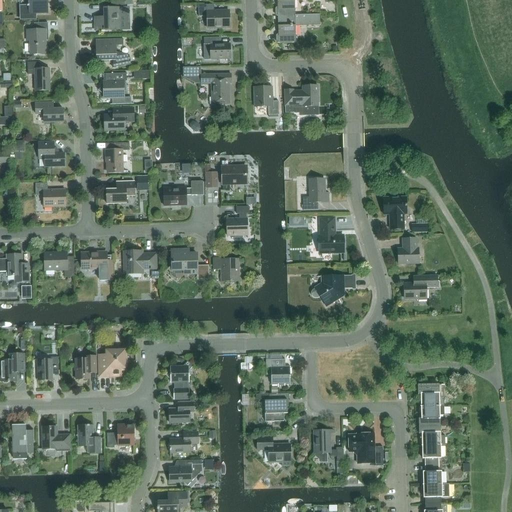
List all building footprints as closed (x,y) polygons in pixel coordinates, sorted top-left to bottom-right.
[(28,0),(29,5),(19,5),(20,20),(37,20),(36,14),(47,13),(47,0),(28,0)] [(275,0),(276,16),(295,15),(294,0),(275,0)] [(229,27),(229,13),(229,11),(214,12),(213,5),(198,5),(198,17),(207,16),(207,28),(229,27)] [(95,17),(95,27),(105,26),(105,31),(122,30),(121,7),(104,8),(104,17),(95,17)] [(276,16),(277,42),(277,43),(296,43),(295,26),(320,25),(319,14),(295,15),(276,16)] [(45,30),(48,30),(48,23),(34,23),(34,30),(26,30),(27,41),(29,41),(30,55),(46,54),(45,30)] [(230,59),(230,44),(217,44),(217,38),(199,38),(199,49),(210,49),(210,60),(230,59)] [(123,46),(123,39),(95,40),(96,61),(104,61),(104,62),(108,62),(108,61),(115,60),(113,68),(116,67),(116,68),(130,65),(128,56),(116,53),(116,46),(123,46)] [(35,91),(50,91),(49,69),(40,69),(40,63),(27,63),(28,75),(35,75),(35,91)] [(231,74),(201,75),(201,67),(183,68),(183,78),(196,84),(211,84),(211,91),(213,91),(213,105),(229,104),(229,95),(228,95),(227,84),(231,83),(231,74)] [(150,71),(133,71),(134,80),(150,79),(150,71)] [(106,82),(103,82),(103,91),(101,94),(104,96),(104,99),(112,99),(112,105),(131,104),(131,97),(124,98),(123,91),(125,90),(123,88),(123,82),(126,82),(126,73),(106,74),(106,82)] [(302,91),(294,91),(294,90),(284,90),(284,107),(285,107),(285,113),(294,113),(294,105),(303,105),(303,107),(318,106),(317,86),(302,86),(302,91)] [(268,115),(279,115),(278,101),(272,102),(272,87),(254,88),(254,107),(268,107),(268,115)] [(63,122),(63,109),(49,109),(49,103),(35,104),(35,114),(43,114),(44,123),(63,122)] [(124,122),(133,122),(133,108),(117,108),(117,116),(104,116),(105,130),(124,130),(124,122)] [(13,117),(0,117),(0,125),(13,125),(13,117)] [(331,121),(328,123),(328,127),(330,129),(334,129),(337,127),(337,123),(334,121),(331,121)] [(64,166),(64,154),(54,154),(54,148),(51,148),(51,142),(38,143),(39,159),(45,159),(45,167),(64,166)] [(122,151),(129,151),(129,143),(113,143),(113,151),(105,151),(105,160),(106,160),(107,172),(123,171),(122,151)] [(0,163),(11,163),(10,153),(0,152),(0,163)] [(222,184),(246,184),(246,167),(222,168),(222,184)] [(207,187),(216,187),(216,174),(206,174),(207,187)] [(148,177),(137,177),(137,184),(141,184),(141,189),(148,189),(148,184),(148,177)] [(317,203),(328,202),(328,193),(324,193),(324,179),(309,180),(310,197),(303,198),(303,210),(318,210),(317,203)] [(191,196),(203,195),(203,181),(191,182),(191,189),(186,189),(163,189),(164,205),(186,205),(186,196),(191,195),(191,196)] [(107,204),(126,204),(126,196),(134,196),(134,182),(119,182),(120,190),(106,190),(107,204)] [(44,208),(65,207),(65,190),(47,190),(47,183),(35,184),(35,196),(43,195),(44,208)] [(403,214),(406,214),(406,197),(383,198),(383,215),(390,215),(390,218),(389,218),(390,230),(404,229),(403,214)] [(227,220),(227,235),(227,237),(228,237),(228,235),(231,235),(231,238),(243,238),(243,235),(246,235),(246,236),(247,236),(247,235),(247,220),(246,214),(249,214),(249,207),(236,207),(236,214),(239,214),(239,220),(227,220)] [(320,236),(318,236),(319,253),(344,253),(343,236),(332,236),(332,231),(334,231),(334,218),(320,219),(320,236)] [(428,233),(428,224),(411,224),(411,233),(428,233)] [(398,264),(418,264),(418,248),(416,248),(416,239),(402,239),(403,249),(398,249),(398,264)] [(197,280),(209,279),(208,265),(197,266),(196,254),(188,254),(188,250),(172,251),(172,270),(184,270),(184,274),(197,274),(197,280)] [(142,269),(155,268),(155,255),(142,255),(141,251),(124,252),(125,274),(142,274),(142,269)] [(100,281),(113,281),(112,261),(105,261),(105,252),(83,253),(83,270),(100,269),(100,281)] [(64,277),(74,277),(74,257),(67,257),(66,253),(44,254),(45,270),(64,270),(64,277)] [(0,272),(6,273),(6,276),(14,276),(15,279),(19,279),(19,282),(29,282),(29,265),(22,265),(22,255),(6,255),(6,259),(0,258),(0,272)] [(221,282),(239,281),(238,260),(221,260),(221,258),(212,258),(213,270),(221,270),(221,282)] [(413,283),(404,283),(405,300),(418,299),(418,300),(426,300),(426,288),(437,288),(437,275),(423,276),(413,276),(413,283)] [(319,298),(320,297),(326,307),(344,296),(343,289),(354,289),(353,276),(321,277),(321,284),(314,288),(315,288),(314,289),(313,289),(313,290),(312,290),(312,291),(311,291),(311,292),(311,293),(311,294),(311,295),(312,296),(312,297),(313,298),(314,298),(315,299),(316,299),(317,299),(318,298),(319,298)] [(121,371),(127,370),(126,349),(104,349),(104,355),(98,355),(99,377),(121,377),(121,371)] [(1,381),(0,381),(16,381),(16,372),(24,372),(24,367),(24,354),(9,354),(9,360),(1,361),(1,381)] [(76,380),(89,379),(89,373),(97,373),(96,356),(88,357),(88,359),(75,359),(76,380)] [(38,360),(38,381),(52,380),(51,375),(59,374),(58,357),(50,358),(51,360),(38,360)] [(285,367),(285,360),(266,360),(266,375),(270,375),(271,385),(277,385),(278,387),(285,387),(285,384),(289,384),(289,386),(290,386),(290,368),(290,367),(285,367)] [(183,366),(170,367),(170,370),(168,373),(173,377),(173,379),(171,379),(171,383),(174,383),(174,389),(173,389),(174,400),(189,399),(188,371),(192,367),(187,362),(183,366)] [(420,406),(420,407),(444,406),(443,385),(439,385),(439,384),(417,385),(417,395),(420,395),(420,406)] [(283,414),(287,414),(287,401),(288,401),(288,394),(270,394),(270,401),(264,401),(265,422),(283,421),(283,414)] [(193,409),(193,402),(181,403),(181,409),(169,409),(169,424),(190,423),(189,409),(193,409)] [(418,419),(418,426),(438,426),(438,419),(440,419),(439,415),(444,415),(444,406),(420,407),(421,419),(418,419)] [(100,453),(100,438),(93,438),(93,426),(89,426),(89,425),(87,425),(87,426),(78,426),(78,434),(76,436),(78,438),(78,447),(87,446),(87,453),(100,453)] [(114,446),(134,446),(133,425),(117,425),(118,433),(107,433),(107,448),(114,448),(114,446)] [(438,426),(418,426),(419,434),(421,434),(421,445),(421,446),(445,445),(445,436),(440,436),(440,432),(438,432),(438,426)] [(71,451),(70,434),(57,435),(56,427),(56,429),(43,429),(43,427),(42,427),(43,450),(57,449),(57,452),(71,451)] [(26,428),(12,428),(12,442),(11,443),(12,448),(13,458),(27,457),(27,453),(34,453),(33,431),(26,431),(26,428)] [(334,431),(313,431),(314,454),(314,456),(322,463),(328,462),(327,453),(330,453),(330,457),(336,456),(336,462),(341,462),(342,462),(342,448),(336,448),(336,450),(330,450),(329,431),(334,431)] [(198,444),(198,432),(184,433),(184,439),(170,440),(170,449),(170,451),(170,450),(170,454),(190,453),(190,444),(198,444)] [(374,466),(383,466),(382,447),(374,447),(374,434),(356,434),(356,435),(348,435),(348,452),(352,452),(357,457),(357,464),(374,463),(374,466)] [(282,466),(290,466),(290,445),(272,445),(272,437),(257,437),(257,450),(268,450),(269,462),(282,462),(282,466)] [(424,459),(424,465),(438,465),(438,458),(441,458),(440,446),(445,445),(421,446),(422,446),(422,459),(424,459)] [(174,468),(171,468),(171,482),(184,482),(187,486),(194,479),(191,476),(191,472),(200,472),(202,472),(201,465),(201,461),(201,460),(187,461),(177,461),(177,468),(174,468)] [(422,485),(441,484),(441,471),(439,471),(438,465),(424,465),(425,472),(422,472),(423,485),(422,485)] [(425,498),(425,504),(440,504),(440,497),(449,497),(449,484),(441,484),(422,485),(423,485),(423,498),(425,498)] [(178,511),(178,508),(187,508),(187,493),(168,493),(168,501),(161,501),(161,500),(157,501),(157,510),(158,510),(157,511),(178,511)] [(114,511),(114,503),(84,504),(84,502),(75,502),(75,509),(76,511),(77,511),(76,511),(114,511)]
